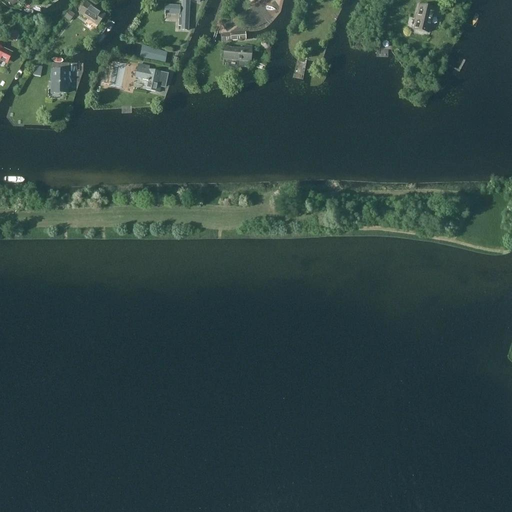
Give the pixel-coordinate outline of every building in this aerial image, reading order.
[(188,32),(188,21),(189,2),(183,2),(182,7),(165,7),(165,15),(182,16),(181,32),(188,32)] [(98,27),(105,16),(86,4),(79,14),(98,27)] [(429,35),(435,9),(419,5),(417,14),(416,14),(413,22),(415,22),(413,31),(429,35)] [(0,57),(8,60),(11,53),(0,47),(0,57)] [(251,62),(252,47),(245,47),(245,50),(224,48),(223,60),(251,62)] [(159,93),(161,88),(158,87),(161,74),(145,70),(146,67),(139,65),(136,78),(147,81),(145,90),(159,93)] [(67,94),(68,72),(52,72),(52,94),(67,94)]
